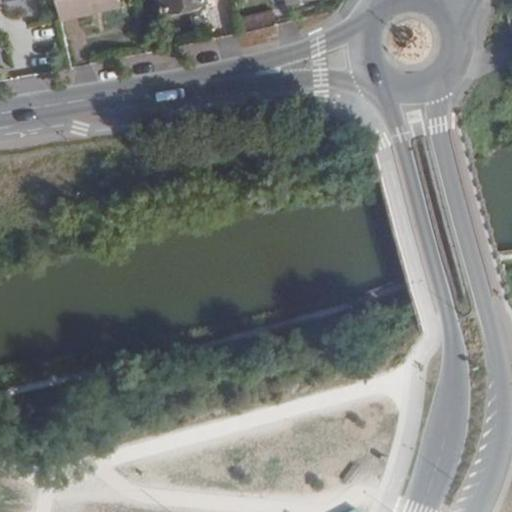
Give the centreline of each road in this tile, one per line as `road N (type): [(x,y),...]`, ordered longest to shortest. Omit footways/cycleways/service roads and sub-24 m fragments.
road 1 (secondary): [(383,78),(453,364),(446,430),(422,511)]
road 2 (secondary): [(477,511),(495,473),(504,389),(429,81)]
road 3 (residential): [(248,76),(0,113)]
road 4 (residential): [(248,76),(383,78)]
road 5 (residential): [(367,29),(248,76)]
